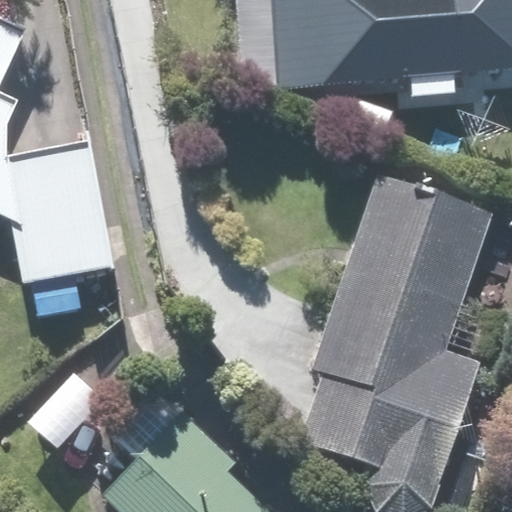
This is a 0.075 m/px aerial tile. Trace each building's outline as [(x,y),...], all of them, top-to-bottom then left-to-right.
[(511,0),(234,0),(239,73),(285,98),(406,91),(407,105),(460,101),(458,82),(511,78),(511,0)] [(120,272),(98,151),(8,166),(10,130),(21,107),(5,99),(29,48),(0,34),(0,227),(5,230),(17,291),(30,289),(36,321),(80,314),(74,280),(120,272)] [(492,218),(379,180),(296,447),(364,468),(357,492),(366,511),(431,511),(432,511),(478,368),(446,357),(492,218)] [(101,411),(70,377),(22,421),(53,455),(101,411)] [(240,468),(157,389),(115,434),(137,454),(95,499),(108,511),(259,511),(228,482),(240,468)]
